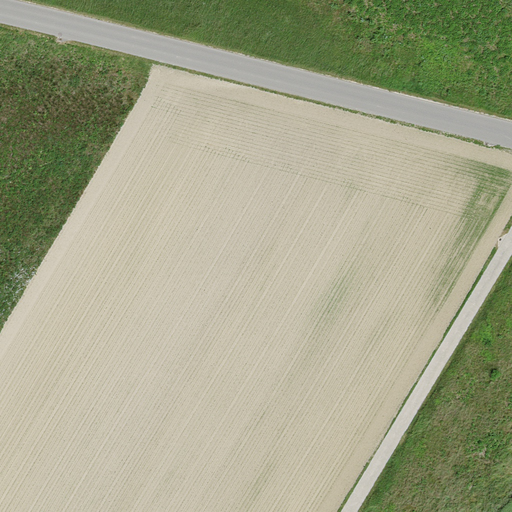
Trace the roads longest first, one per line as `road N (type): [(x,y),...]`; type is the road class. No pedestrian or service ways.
road 1 (tertiary): [(511,137),(0,10)]
road 2 (track): [(511,237),(349,511)]
